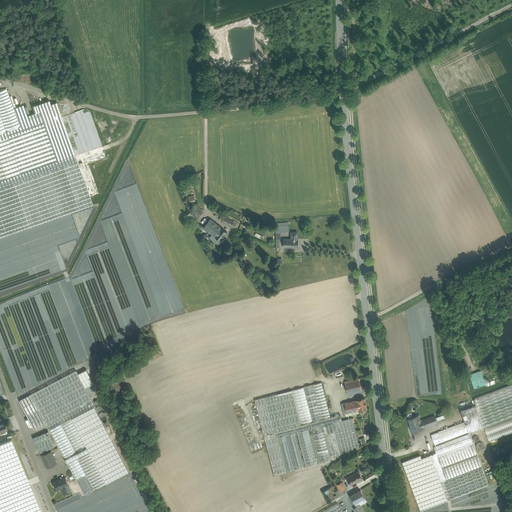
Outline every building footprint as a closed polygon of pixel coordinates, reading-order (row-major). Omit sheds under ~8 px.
[(0,134),(21,127),(14,109),(7,89),(0,91),(0,134)] [(49,100),(32,106),(35,113),(39,112),(44,124),(56,119),(55,116),(61,113),(57,102),(51,104),(49,100)] [(23,105),(14,109),(21,127),(30,123),(27,116),(23,105)] [(35,113),(27,116),(30,123),(21,127),(0,134),(0,181),(7,179),(20,174),(57,161),(44,124),(39,112),(35,113)] [(194,176),(182,183),(186,191),(189,190),(186,185),(195,179),(194,176)] [(126,191),(130,190),(132,194),(139,191),(136,184),(125,189),(126,191)] [(129,204),(130,206),(125,206),(124,188),(113,194),(125,218),(123,219),(128,229),(123,232),(125,236),(117,236),(123,248),(140,248),(141,287),(147,287),(147,285),(163,316),(186,304),(151,235),(147,235),(140,222),(140,212),(134,212),(129,204)] [(193,195),(188,197),(191,204),(197,202),(193,195)] [(196,205),(187,215),(194,222),(203,212),(200,209),(200,208),(196,205)] [(225,214),(216,210),(213,217),(222,222),(224,217),(225,214)] [(213,222),(207,217),(200,225),(214,236),(221,228),(213,222)] [(224,217),(222,222),(221,222),(231,227),(233,221),(224,217)] [(275,225),(276,239),(280,238),(280,232),(291,231),(291,224),(275,225)] [(214,236),(220,241),(227,232),(221,228),(214,236)] [(297,232),(291,232),(291,239),(283,239),(283,247),(298,247),(298,239),(297,239),(297,232)] [(82,276),(86,286),(88,285),(87,282),(89,281),(90,282),(92,282),(91,279),(95,278),(93,273),(82,276)] [(76,371),(19,401),(34,429),(46,423),(49,430),(60,425),(60,426),(72,420),(71,419),(83,412),(84,412),(94,407),(95,406),(86,389),(94,384),(86,370),(78,374),(76,371)] [(481,372),(470,376),(474,388),(485,384),(481,372)] [(360,381),(345,384),(347,395),(362,392),(360,381)] [(322,382),(255,400),(274,475),(331,460),(330,457),(354,451),(353,448),(359,446),(352,418),(342,421),(340,415),(331,417),(322,382)] [(476,405),(461,411),(464,422),(468,432),(468,433),(511,416),(511,385),(473,400),(476,405)] [(365,398),(353,401),(355,411),(367,409),(365,398)] [(353,401),(345,403),(347,413),(355,411),(353,401)] [(110,437),(94,407),(84,412),(100,443),(110,437)] [(98,441),(83,412),(71,419),(72,420),(86,448),(98,441)] [(417,415),(409,419),(412,428),(410,428),(412,434),(419,432),(418,430),(422,429),(422,428),(420,421),(417,415)] [(435,416),(420,421),(422,428),(437,422),(435,416)] [(511,417),(484,428),(489,442),(511,433),(511,417)] [(86,448),(72,420),(60,426),(75,454),(86,448)] [(464,422),(438,432),(442,442),(468,432),(464,422)] [(60,426),(60,425),(49,430),(65,459),(75,454),(60,426)] [(48,432),(33,438),(40,453),(55,447),(48,432)] [(438,432),(431,435),(435,445),(442,442),(438,432)] [(469,434),(434,447),(436,453),(421,458),(420,455),(402,462),(420,511),(489,485),(469,434)] [(28,480),(11,439),(0,443),(0,447),(15,485),(28,480)] [(112,440),(102,445),(119,477),(129,472),(112,440)] [(75,454),(65,459),(67,464),(89,452),(91,451),(101,446),(98,441),(86,448),(75,454)] [(510,444),(499,449),(502,456),(511,451),(511,448),(511,447),(510,444)] [(118,478),(101,446),(91,451),(108,483),(118,478)] [(0,447),(0,491),(15,485),(0,447)] [(52,451),(42,455),(47,467),(57,463),(52,451)] [(89,452),(67,464),(84,496),(106,484),(89,452)] [(358,471),(346,478),(351,485),(362,479),(358,471)] [(65,477),(53,482),(57,490),(63,488),(66,494),(72,492),(69,485),(65,477)] [(0,491),(0,497),(7,495),(18,491),(30,486),(28,480),(15,485),(0,491)] [(342,482),(337,485),(341,491),(345,488),(342,482)] [(40,511),(30,486),(18,491),(26,511),(40,511)] [(360,490),(350,496),(354,503),(356,507),(360,505),(358,501),(364,497),(360,490)] [(26,511),(18,491),(7,495),(13,511),(26,511)] [(13,511),(7,495),(0,497),(0,511),(13,511)] [(342,511),(337,503),(322,511),(342,511)]
